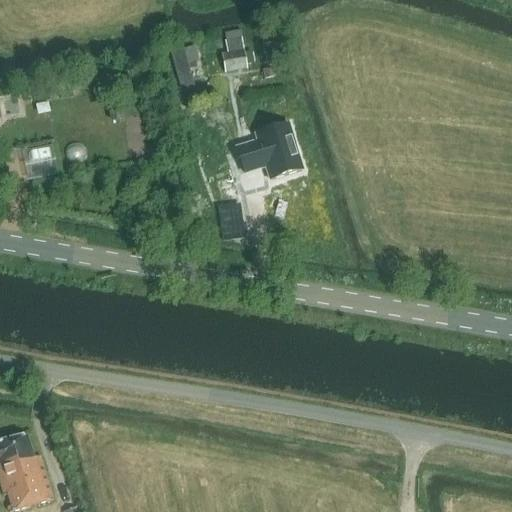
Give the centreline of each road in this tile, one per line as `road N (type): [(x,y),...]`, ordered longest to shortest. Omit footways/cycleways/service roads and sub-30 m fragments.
road 1 (unclassified): [(511,453),(0,362)]
road 2 (tertiary): [(511,327),(0,241)]
